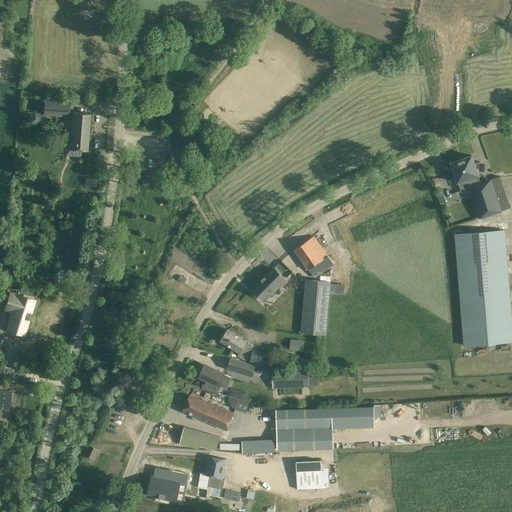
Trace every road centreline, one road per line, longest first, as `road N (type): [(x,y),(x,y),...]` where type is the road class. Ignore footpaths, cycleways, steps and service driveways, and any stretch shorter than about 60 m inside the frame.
road 1 (unclassified): [(114,511),(174,359),(196,319),(256,248),(356,183),(511,124)]
road 2 (tertiary): [(33,511),(100,255),(121,124),(125,0)]
